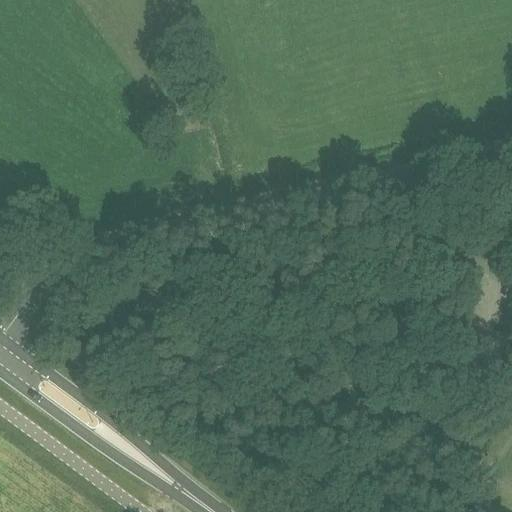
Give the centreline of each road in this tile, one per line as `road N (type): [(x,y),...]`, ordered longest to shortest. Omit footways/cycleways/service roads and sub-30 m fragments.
road 1 (unclassified): [(0,340),(46,279),(107,245),(511,147)]
road 2 (secondary): [(205,511),(0,359)]
